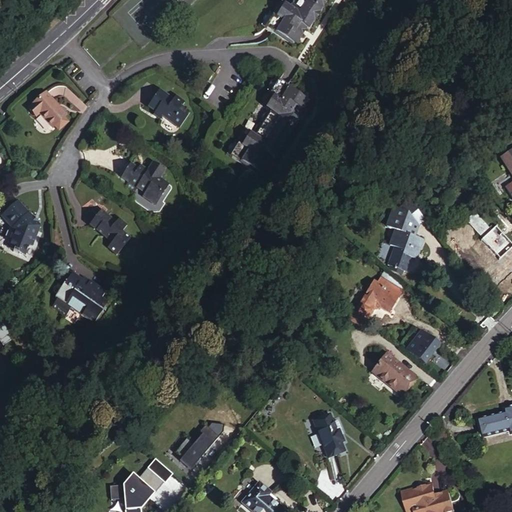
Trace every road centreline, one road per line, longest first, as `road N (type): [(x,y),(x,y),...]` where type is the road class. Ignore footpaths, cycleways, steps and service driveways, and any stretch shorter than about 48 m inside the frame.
road 1 (residential): [(511,318),(345,511)]
road 2 (residential): [(109,90),(161,59),(269,52),(288,62)]
